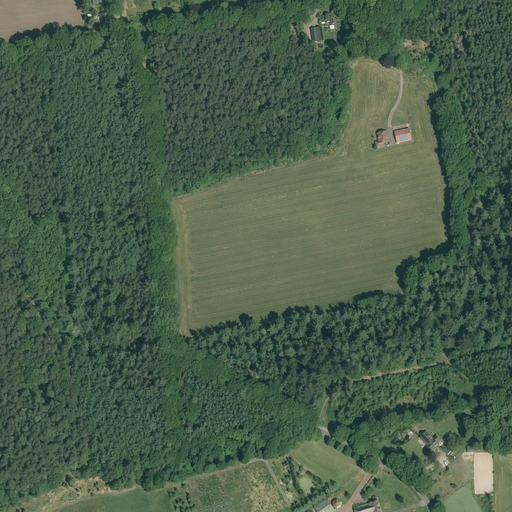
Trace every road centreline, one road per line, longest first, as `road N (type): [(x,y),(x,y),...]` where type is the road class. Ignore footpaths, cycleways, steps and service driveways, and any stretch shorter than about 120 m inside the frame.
road 1 (unclassified): [(432,511),(406,477),(168,342),(140,71),(145,42)]
road 2 (unclassified): [(145,42),(159,33),(382,0)]
road 3 (unclassified): [(0,55),(121,38)]
